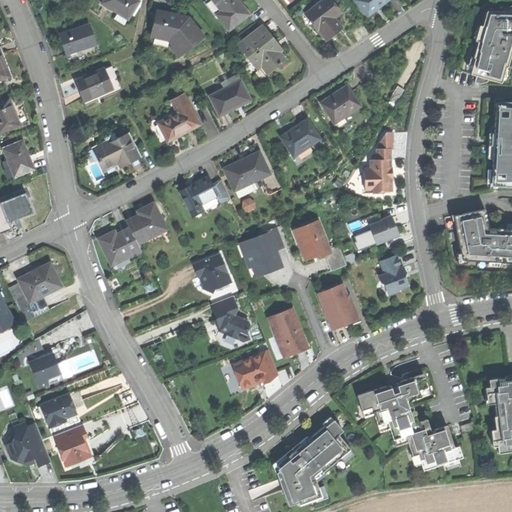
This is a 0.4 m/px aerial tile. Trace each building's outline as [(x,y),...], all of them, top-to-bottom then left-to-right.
[(138,0),(102,0),(101,3),(117,12),(128,19),(139,0),(138,0)] [(230,30),(249,15),(237,0),(213,0),(222,11),(218,14),(230,30)] [(333,34),(339,30),(331,19),(334,16),(341,12),(331,0),(321,0),(307,11),(314,21),(312,23),(325,40),(333,34)] [(356,0),(368,15),(380,6),(387,0),(356,0)] [(176,8),(174,17),(187,20),(190,18),(191,17),(184,9),(176,8)] [(499,75),(504,72),(506,66),(508,67),(511,51),(511,10),(497,11),(497,14),(495,13),(487,11),(480,36),(474,57),(475,57),(474,62),(477,68),(475,75),(497,82),(499,75)] [(304,12),(312,23),(314,21),(307,11),(304,12)] [(125,25),(128,19),(117,12),(114,18),(125,25)] [(158,13),(154,34),(171,37),(176,44),(173,46),(181,55),(202,37),(191,25),(194,23),(190,18),(187,20),(174,17),(167,15),(158,13)] [(342,27),(334,16),(331,19),(339,30),(342,27)] [(89,24),(61,34),(65,45),(68,53),(96,44),(89,24)] [(263,26),(239,44),(251,60),(255,57),(268,73),(285,59),(273,44),(275,42),(269,33),(263,26)] [(99,53),(96,44),(68,53),(71,63),(99,53)] [(0,80),(11,76),(5,61),(0,46),(0,80)] [(109,67),(106,68),(114,87),(84,101),(87,106),(124,89),(114,68),(109,67)] [(80,91),(84,101),(114,87),(106,68),(94,73),(93,71),(87,74),(88,76),(76,82),(80,91)] [(209,97),(219,116),(235,108),(250,100),(239,81),(209,97)] [(319,102),(333,123),(361,105),(347,84),(333,94),(319,102)] [(391,100),(397,103),(404,90),(398,87),(391,100)] [(183,133),(199,125),(183,96),(171,102),(177,113),(157,124),(167,142),(183,133)] [(0,101),(0,132),(20,125),(15,112),(10,98),(0,101)] [(511,102),(499,102),(498,117),(495,117),(493,142),(492,166),(496,166),(495,186),(511,186),(511,102)] [(281,137),(293,156),(320,139),(307,119),(291,130),(281,137)] [(134,162),(142,157),(129,132),(108,143),(107,141),(96,147),(102,158),(98,160),(104,172),(122,163),(125,167),(134,162)] [(384,191),(392,190),(392,178),(392,167),(392,159),(391,149),(393,149),(393,142),(394,142),(394,133),(386,133),(379,142),(379,149),(377,149),(377,160),(371,160),(371,168),(365,168),(366,190),(373,190),(374,193),(384,193),(384,191)] [(4,148),(15,176),(34,169),(28,153),(23,140),(4,148)] [(223,169),(234,191),(253,181),(269,173),(258,152),(238,162),(223,169)] [(179,192),(194,218),(204,212),(200,204),(216,195),(211,185),(206,177),(192,184),(179,192)] [(220,179),(211,185),(216,195),(220,201),(230,196),(220,179)] [(257,189),(253,181),(234,191),(238,199),(257,189)] [(0,198),(0,234),(11,230),(8,223),(17,219),(33,212),(24,189),(0,198)] [(245,199),(246,210),(254,209),(253,198),(245,199)] [(126,221),(130,227),(138,244),(167,229),(154,203),(144,208),(146,211),(139,215),(126,221)] [(459,242),(462,261),(511,262),(511,228),(506,229),(506,237),(490,236),(485,209),(461,213),(463,221),(455,222),(459,242)] [(371,229),(376,243),(399,234),(395,224),(392,215),(381,220),(381,221),(373,225),(371,229)] [(318,220),(297,228),(304,245),(307,244),(312,257),(325,252),(326,257),(332,271),(347,265),(339,245),(329,248),(318,220)] [(99,238),(112,265),(141,251),(138,244),(130,227),(118,233),(110,237),(107,233),(99,238)] [(253,253),(247,256),(250,264),(255,262),(259,273),(280,264),(276,254),(270,256),(267,248),(278,244),(274,234),(280,232),(278,227),(265,233),(267,236),(249,244),(253,253)] [(320,259),(326,257),(325,252),(312,257),(307,244),(304,245),(297,228),(294,229),(307,262),(313,260),(320,257),(320,259)] [(286,247),(280,232),(274,234),(278,244),(267,248),(270,256),(276,254),(280,264),(259,273),(255,262),(250,264),(247,256),(253,253),(249,244),(267,236),(265,233),(239,243),(249,269),(253,267),(257,278),(271,272),(285,267),(278,250),(286,247)] [(221,254),(194,265),(196,272),(199,278),(202,276),(203,280),(206,279),(207,282),(203,289),(214,293),(218,284),(221,283),(223,287),(233,283),(221,254)] [(397,255),(381,261),(386,274),(379,277),(381,281),(385,283),(389,294),(400,290),(399,289),(408,285),(404,274),(406,271),(404,267),(402,268),(399,262),(397,255)] [(17,279),(29,303),(62,287),(50,263),(31,272),(17,279)] [(318,294),(332,329),(339,326),(344,324),(349,322),(345,314),(354,310),(351,302),(344,284),(318,294)] [(0,329),(14,323),(0,293),(0,329)] [(233,295),(212,305),(215,315),(217,320),(219,319),(220,323),(222,322),(222,324),(220,331),(228,335),(234,333),(236,338),(245,342),(251,338),(248,332),(249,327),(251,324),(250,321),(237,317),(235,314),(239,308),(233,295)] [(353,301),(351,302),(354,310),(358,318),(349,322),(344,324),(345,327),(361,320),(353,301)] [(293,308),(269,318),(276,336),(278,335),(287,356),(295,353),(306,349),(301,339),(300,335),(304,334),(293,308)] [(358,318),(354,310),(345,314),(349,322),(358,318)] [(238,376),(243,389),(256,384),(255,382),(264,382),(264,383),(272,379),(271,377),(279,374),(270,350),(233,364),(238,376)] [(30,363),(40,387),(54,382),(52,377),(62,373),(58,362),(54,354),(47,357),(47,358),(42,360),(41,358),(30,363)] [(372,389),(357,394),(362,410),(372,407),(374,414),(377,424),(387,421),(390,428),(393,439),(406,435),(408,442),(412,455),(418,453),(421,464),(423,469),(442,463),(458,458),(462,456),(459,445),(454,447),(447,425),(430,430),(427,419),(418,422),(411,400),(421,396),(419,390),(428,387),(423,373),(401,380),(401,382),(397,383),(398,388),(392,390),(391,385),(386,387),(386,385),(372,389)] [(498,379),(489,380),(490,387),(486,387),(486,395),(491,394),(492,403),(497,403),(498,408),(502,408),(504,420),(502,420),(503,429),(496,429),(497,439),(492,439),(493,447),(498,446),(499,453),(511,451),(511,378),(507,379),(507,378),(498,379)] [(430,393),(428,387),(419,390),(421,396),(430,393)] [(41,405),(50,427),(60,423),(59,420),(64,418),(77,413),(73,403),(69,394),(41,405)] [(365,417),(374,414),(372,407),(362,410),(365,417)] [(277,473),(289,506),(298,502),(301,505),(322,497),(314,476),(321,470),(323,471),(351,449),(339,433),(343,431),(335,420),(326,427),(325,426),(309,438),(311,440),(302,447),(289,456),(288,456),(277,464),(281,470),(277,473)] [(52,461),(36,422),(27,425),(26,421),(13,426),(14,429),(16,433),(13,442),(8,443),(6,443),(9,452),(13,453),(14,460),(21,463),(23,458),(35,458),(37,466),(45,463),(52,461)] [(380,432),(390,428),(387,421),(377,424),(380,432)] [(55,435),(66,465),(91,455),(87,446),(83,437),(87,436),(82,424),(55,435)] [(10,436),(8,443),(13,442),(16,433),(14,429),(10,436)] [(396,447),(408,442),(406,435),(393,439),(396,447)] [(416,466),(421,464),(418,453),(412,455),(416,466)] [(29,466),(37,466),(35,458),(23,458),(21,463),(29,466)] [(460,464),(458,458),(442,463),(444,469),(460,464)]
